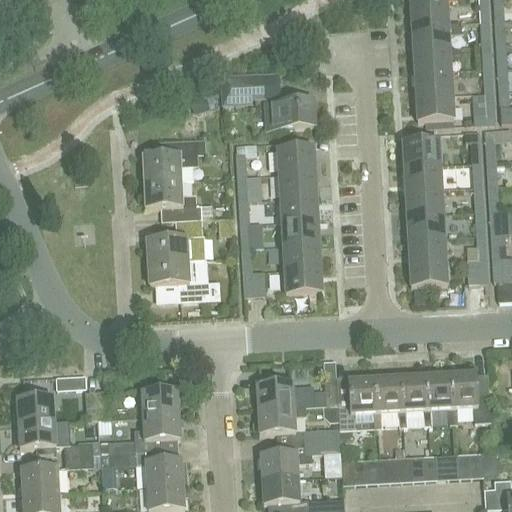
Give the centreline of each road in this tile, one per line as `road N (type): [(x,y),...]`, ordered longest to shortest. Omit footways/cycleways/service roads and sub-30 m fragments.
road 1 (residential): [(377,334),(362,57)]
road 2 (residential): [(110,346),(124,309),(117,130)]
road 3 (residential): [(226,511),(217,343)]
road 4 (tertiary): [(78,66),(229,0)]
road 5 (residential): [(217,343),(377,334)]
road 6 (residential): [(0,179),(61,309)]
road 7 (residential): [(377,334),(511,327)]
